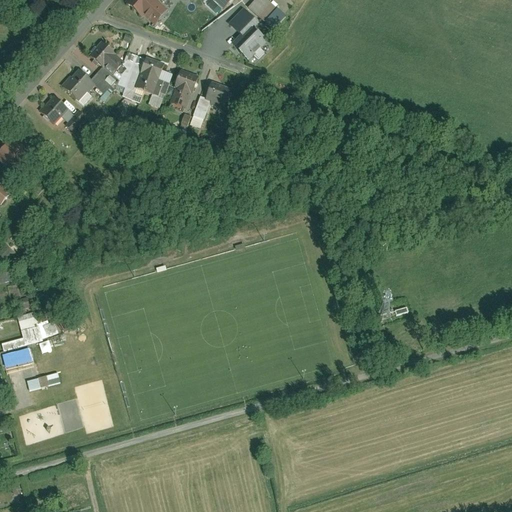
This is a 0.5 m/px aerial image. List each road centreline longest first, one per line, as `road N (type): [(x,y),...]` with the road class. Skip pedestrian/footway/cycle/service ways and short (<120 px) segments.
road 1 (residential): [(98,17),(292,88)]
road 2 (residential): [(0,124),(98,17)]
